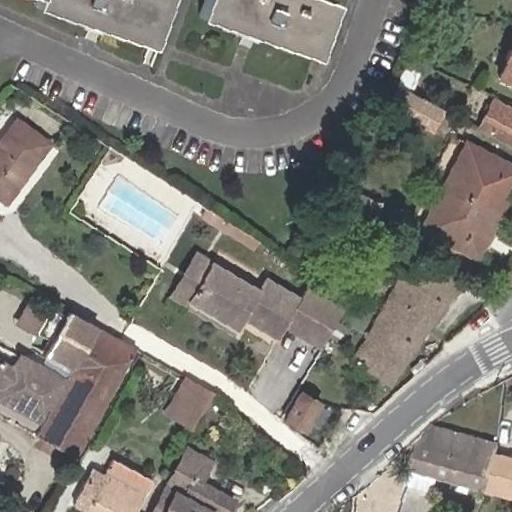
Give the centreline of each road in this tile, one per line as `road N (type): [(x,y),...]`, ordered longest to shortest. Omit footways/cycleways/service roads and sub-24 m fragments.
road 1 (residential): [(0,38),(26,40),(244,137),(318,115),(341,92),(374,0)]
road 2 (residential): [(511,341),(443,383),(297,511)]
